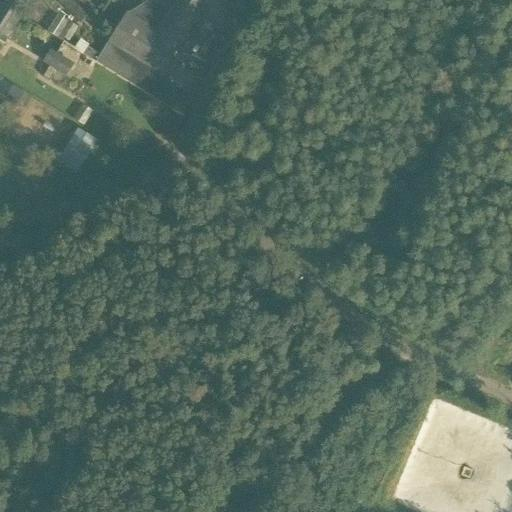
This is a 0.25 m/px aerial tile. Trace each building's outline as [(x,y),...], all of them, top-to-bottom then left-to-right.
[(63,0),(41,0),(36,11),(50,19),(44,31),(68,44),(86,12),(63,0)] [(205,4),(197,0),(147,0),(145,4),(128,15),(127,14),(106,48),(100,57),(86,49),(82,55),(83,56),(107,70),(183,118),(191,99),(158,78),(178,46),(174,43),(180,34),(184,37),(199,15),(194,12),(199,3),(204,6),(205,4)] [(0,4),(0,45),(2,47),(21,17),(0,4)] [(82,55),(63,43),(56,54),(50,51),(43,62),(49,66),(66,76),(72,67),(76,69),(83,56),(82,55)] [(104,147),(88,137),(69,168),(85,178),(104,147)]
